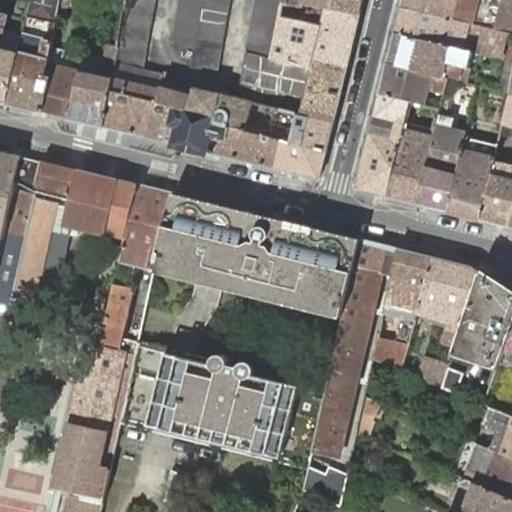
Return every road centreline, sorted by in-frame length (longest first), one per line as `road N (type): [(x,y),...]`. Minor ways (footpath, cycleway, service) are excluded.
road 1 (residential): [(333,207),(0,125)]
road 2 (residential): [(333,207),(385,0)]
road 3 (residential): [(511,252),(333,207)]
